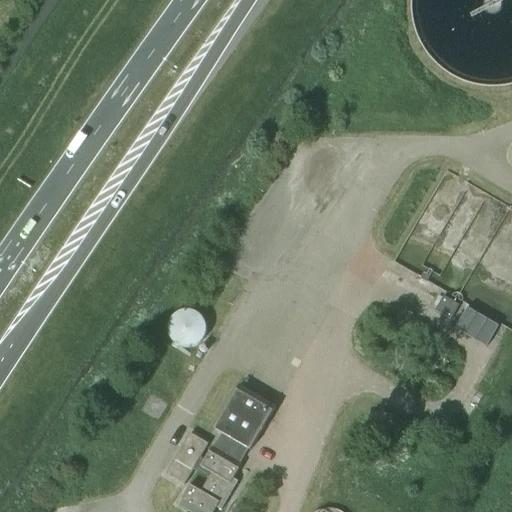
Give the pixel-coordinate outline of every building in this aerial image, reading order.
[(511,210),(447,172),(394,262),(511,330),(511,210)] [(451,321),(460,306),(444,297),(435,311),(451,321)] [(467,308),(455,329),(486,347),(498,327),(467,308)] [(179,345),(183,349),(189,350),(194,350),(199,348),(204,345),(207,340),(209,334),(208,328),(205,322),(201,318),(195,315),(189,315),(183,316),(178,320),(175,325),(173,330),(173,336),(175,341),(179,345)] [(220,412),(231,387),(222,383),(212,409),(220,412)] [(204,460),(201,458),(209,445),(190,434),(166,475),(185,486),(194,470),(209,478),(201,491),(190,485),(178,506),(189,511),(214,511),(217,508),(222,511),(239,482),(234,480),(243,465),(241,464),(249,450),(251,451),(276,407),(240,385),(214,429),(222,434),(214,448),(212,447),(204,460)]
